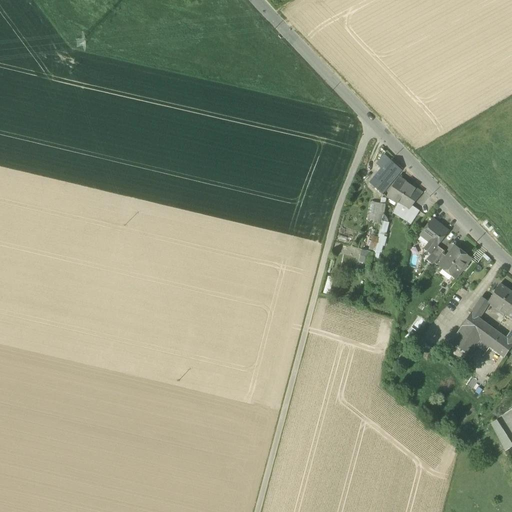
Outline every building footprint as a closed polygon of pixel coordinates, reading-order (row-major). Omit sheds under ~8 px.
[(382,169),(380,171),(392,182),(401,171),(384,154),(378,161),(380,163),(379,166),(382,169)] [(382,194),(392,182),(380,171),(370,183),(382,194)] [(398,204),(410,185),(399,177),(387,197),(398,204)] [(398,204),(402,206),(409,209),(411,206),(422,193),(410,185),(398,204)] [(371,202),(369,213),(374,214),(383,216),(385,205),(386,199),(381,199),(380,204),(371,202)] [(402,206),(398,204),(393,213),(410,225),(411,224),(405,219),(407,217),(399,212),(402,206)] [(413,207),(411,206),(409,209),(402,206),(399,212),(407,217),(413,207)] [(405,219),(411,224),(419,211),(413,207),(407,217),(405,219)] [(373,223),(381,224),(382,219),(383,216),(374,214),(374,220),(373,223)] [(381,224),(377,238),(377,243),(376,243),(383,245),(385,236),(384,236),(385,234),(386,234),(388,223),(384,222),(384,221),(383,220),(382,219),(381,224)] [(431,242),(430,243),(436,247),(436,248),(437,246),(449,232),(433,219),(421,234),(431,242)] [(420,235),(430,243),(431,242),(421,234),(420,235)] [(374,251),(374,253),(373,257),(378,259),(380,253),(381,253),(383,245),(376,243),(374,251)] [(431,254),(436,247),(430,243),(426,248),(426,250),(431,254)] [(428,262),(433,265),(442,254),(444,251),(437,246),(436,248),(436,247),(431,254),(426,260),(428,262)] [(451,251),(447,257),(440,266),(442,268),(456,279),(463,270),(464,270),(466,267),(466,265),(471,259),(458,249),(454,254),(451,251)] [(374,253),(362,250),(359,262),(366,264),(371,265),(373,257),(374,253)] [(471,259),(477,264),(484,254),(478,250),(471,259)] [(438,272),(442,268),(440,266),(447,257),(442,254),(433,265),(431,267),(438,272)] [(431,267),(433,265),(428,262),(424,267),(428,271),(431,267)] [(328,277),(323,294),(329,295),(334,278),(328,277)] [(511,319),(511,292),(500,284),(488,302),(488,303),(490,304),(511,319)] [(403,285),(401,294),(409,296),(412,288),(403,285)] [(482,297),(477,304),(485,310),(490,304),(488,303),(488,302),(482,297)] [(477,304),(471,313),(479,319),(485,310),(477,304)] [(471,313),(462,327),(489,346),(504,358),(511,347),(511,343),(506,339),(479,319),(471,313)] [(484,352),(489,346),(462,327),(451,343),(470,356),(476,346),(484,352)] [(404,338),(407,342),(410,344),(411,343),(417,338),(411,332),(404,338)] [(413,344),(411,343),(410,344),(407,342),(403,348),(408,351),(413,344)] [(395,363),(398,365),(406,356),(403,353),(395,363)] [(492,423),(506,451),(511,447),(511,444),(497,420),(492,423)]
